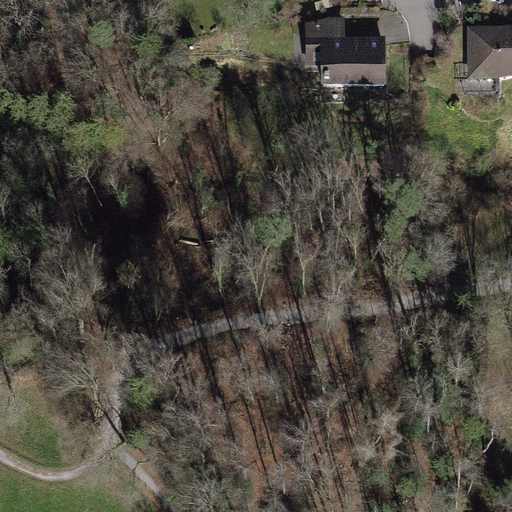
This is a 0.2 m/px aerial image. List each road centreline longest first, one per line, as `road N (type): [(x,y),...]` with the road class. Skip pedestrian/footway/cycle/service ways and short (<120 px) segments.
road 1 (track): [(511,282),(300,313),(154,345),(125,378),(114,405),(115,434),(174,511)]
road 2 (residential): [(0,456),(56,475),(134,469)]
